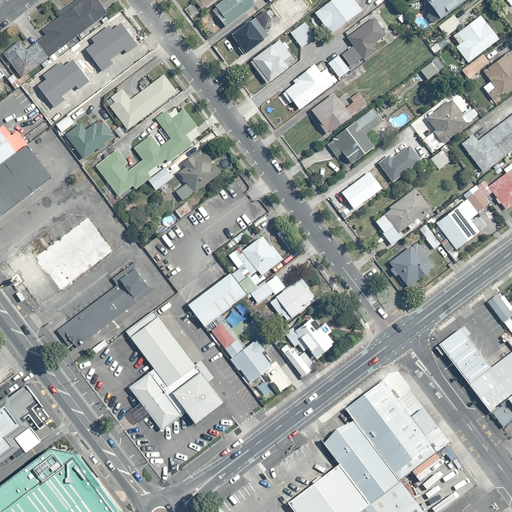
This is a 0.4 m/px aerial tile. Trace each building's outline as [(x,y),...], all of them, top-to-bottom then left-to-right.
[(21,78),(48,57),(54,65),(70,53),(75,60),(85,52),(80,45),(85,41),(79,34),(107,14),(96,0),(77,0),(60,13),(61,15),(42,29),(45,34),(25,49),(21,43),(4,55),(21,78)] [(255,6),(250,0),(222,0),(210,9),(225,28),(255,6)] [(309,12),(300,0),(297,0),(286,8),(295,21),(309,12)] [(361,10),(352,0),(330,0),(313,13),(329,34),(361,10)] [(423,0),(438,20),(464,0),(423,0)] [(269,36),(261,26),(270,19),(263,10),(230,35),(244,54),(269,36)] [(389,27),(378,13),(345,37),(352,46),(341,54),(350,67),(362,58),(363,59),(375,50),(371,45),(386,34),(384,31),(389,27)] [(461,25),(452,15),(437,27),(445,37),(461,25)] [(498,38),(479,15),(452,37),(458,44),(455,47),(467,62),(498,38)] [(315,37),(305,22),(290,33),(301,47),(315,37)] [(82,60),(91,72),(79,81),(86,90),(98,80),(100,83),(129,61),(111,38),(82,60)] [(291,55),(279,39),(250,60),(267,82),(286,68),(282,61),(291,55)] [(435,39),(428,44),(434,53),(441,48),(435,39)] [(511,86),(511,57),(508,52),(482,71),(490,82),(482,87),(492,101),(511,86)] [(349,71),(338,54),(327,62),(338,78),(349,71)] [(488,63),(482,54),(460,70),(467,79),(488,63)] [(437,71),(431,63),(420,71),(426,80),(437,71)] [(283,91),(284,92),(282,94),(289,104),(291,102),(297,110),(337,80),(327,67),(320,73),(314,65),(294,80),(296,82),(283,91)] [(176,92),(163,74),(129,100),(121,90),(105,102),(127,130),(176,92)] [(67,90),(56,98),(61,105),(72,97),(67,90)] [(356,92),(349,98),(352,102),(345,107),(333,92),(309,111),(327,134),(365,103),(356,92)] [(467,123),(450,99),(425,118),(435,131),(432,132),(441,144),(467,123)] [(151,177),(148,173),(152,170),(154,168),(165,160),(167,162),(192,144),(190,142),(199,135),(194,128),(196,127),(183,109),(179,112),(175,106),(166,113),(165,111),(155,119),(162,128),(159,131),(167,142),(160,147),(151,135),(133,148),(142,160),(127,171),(123,165),(126,163),(116,149),(94,166),(118,196),(132,185),(135,189),(151,177)] [(382,123),(372,108),(325,142),(335,157),(341,154),(348,165),(373,147),(365,135),(382,123)] [(511,149),(511,113),(476,141),(472,135),(461,144),(482,172),(511,149)] [(73,123),(68,115),(55,125),(61,132),(73,123)] [(106,121),(103,123),(100,119),(69,141),(82,159),(96,148),(98,150),(103,146),(102,144),(113,136),(111,133),(113,131),(106,121)] [(0,204),(46,169),(20,137),(5,149),(0,152),(0,204)] [(450,161),(441,150),(430,159),(438,170),(450,161)] [(200,166),(191,154),(182,161),(185,165),(177,172),(185,183),(175,192),(182,201),(219,171),(209,159),(200,166)] [(505,210),(511,204),(511,164),(511,163),(502,170),(505,173),(487,187),(483,181),(476,186),(484,196),(491,191),(505,210)] [(165,167),(147,180),(155,191),(173,178),(165,167)] [(484,196),(475,185),(463,195),(468,202),(477,213),(489,203),(484,196)] [(399,200),(374,222),(382,232),(381,233),(391,245),(402,236),(399,232),(406,226),(410,231),(421,222),(417,218),(430,208),(413,188),(410,190),(399,200)] [(191,210),(186,202),(174,210),(180,218),(191,210)] [(441,232),(436,236),(448,252),(453,248),(454,249),(478,232),(468,219),(477,213),(468,202),(460,208),(458,205),(434,223),(441,232)] [(89,213),(32,256),(60,293),(117,251),(89,213)] [(428,228),(421,233),(432,249),(440,244),(428,228)] [(270,247),(261,235),(255,240),(241,251),(231,259),(237,267),(229,273),(245,295),(264,281),(260,276),(274,265),(282,259),(272,245),(270,247)] [(412,247),(410,245),(387,263),(392,269),(390,271),(394,276),(396,274),(407,287),(434,265),(417,244),(412,247)] [(154,287),(134,262),(107,284),(111,290),(57,332),(72,351),(154,287)] [(257,303),(273,292),(275,295),(285,288),(276,275),(250,294),(257,303)] [(242,301),(222,276),(183,305),(203,330),(242,301)] [(275,298),(270,303),(281,317),(286,313),(290,318),(315,299),(299,278),(275,297),(275,298)] [(511,316),(511,315),(496,295),(486,302),(511,335),(511,319),(510,318),(511,316)] [(154,315),(126,336),(153,371),(131,388),(163,431),(184,416),(193,428),(223,405),(154,315)] [(294,346),(297,344),(303,351),(306,348),(314,358),(333,343),(326,334),(331,331),(324,322),(313,331),(306,321),(294,330),(296,332),(288,338),(294,346)] [(483,363),(457,330),(436,346),(462,380),(483,363)] [(269,363),(249,336),(223,355),(244,382),(269,363)] [(288,342),(280,348),(302,377),(310,370),(288,342)] [(483,363),(462,380),(485,409),(511,389),(511,354),(505,346),(483,363)] [(429,450),(375,380),(339,407),(347,418),(392,478),(429,450)] [(0,463),(12,455),(16,460),(41,441),(24,418),(28,415),(39,430),(45,425),(32,408),(39,403),(42,406),(43,406),(38,400),(26,385),(8,397),(7,395),(0,399),(0,463)] [(511,389),(501,398),(511,412),(511,389)] [(424,408),(410,418),(424,436),(437,426),(424,408)] [(332,462),(362,501),(392,478),(347,418),(316,441),(332,462)] [(456,455),(448,445),(434,455),(443,466),(456,455)] [(0,511),(120,511),(118,510),(77,457),(74,452),(48,448),(0,483),(0,511)] [(289,510),(290,511),(346,511),(362,501),(332,462),(281,500),(289,510)] [(362,501),(346,511),(418,511),(392,478),(362,501)]
